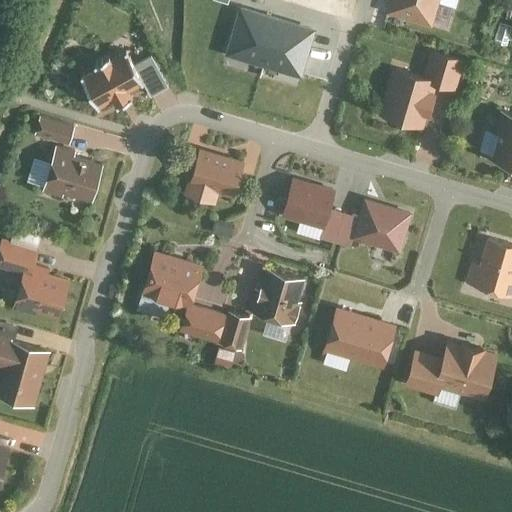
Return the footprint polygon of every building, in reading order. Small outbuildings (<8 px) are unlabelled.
[(445,0),(392,0),(390,7),(439,22),(445,0)] [(229,50),(303,72),(316,27),(243,4),(229,50)] [(429,71),(398,61),(384,109),(429,123),(442,79),(461,85),(471,53),(438,43),(429,71)] [(81,73),(98,105),(142,83),(125,50),(81,73)] [(139,62),(152,87),(167,79),(155,54),(139,62)] [(511,105),(502,102),(495,127),(504,129),(497,152),(511,156),(511,105)] [(37,128),(70,136),(73,123),(41,114),(37,128)] [(84,144),(60,137),(47,187),(66,192),(67,186),(98,194),(107,158),(82,151),(84,144)] [(250,155),(204,141),(189,191),(221,200),(225,189),(238,193),(250,155)] [(335,203),(341,184),(300,172),(287,213),(328,225),(335,203)] [(417,208),(369,193),(364,211),(357,234),(405,249),(417,208)] [(350,207),(335,203),(328,225),(326,235),(341,239),(350,207)] [(364,211),(350,207),(341,239),(354,243),(357,234),(364,211)] [(0,262),(26,270),(16,303),(41,310),(43,304),(65,310),(75,275),(54,269),(56,263),(42,259),(47,243),(7,232),(0,256),(0,262)] [(472,257),(465,279),(511,292),(511,240),(490,235),(483,260),(472,257)] [(196,299),(209,256),(161,242),(148,287),(196,299)] [(301,299),(308,272),(270,262),(264,285),(258,284),(251,307),(302,321),(308,301),(301,299)] [(232,310),(196,299),(188,326),(223,337),(232,310)] [(404,320),(341,300),(326,345),(390,365),(404,320)] [(257,312),(233,305),(232,310),(223,337),(247,344),(257,312)] [(57,346),(0,329),(0,360),(6,363),(0,384),(0,389),(41,401),(57,346)] [(450,352),(421,344),(410,381),(444,391),(447,380),(490,393),(503,348),(455,335),(450,352)] [(221,344),(221,359),(239,360),(239,344),(221,344)] [(0,485),(2,486),(15,442),(0,438),(0,485)]
